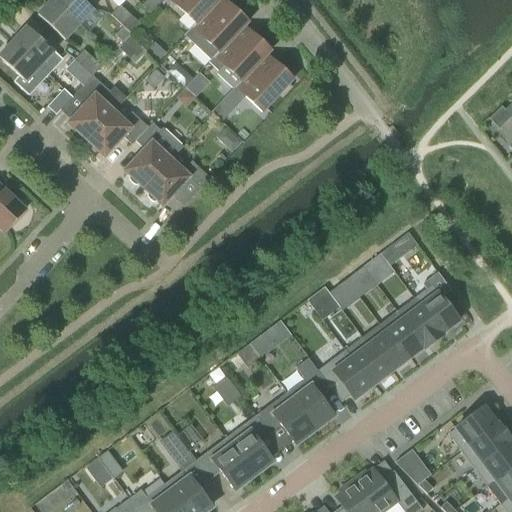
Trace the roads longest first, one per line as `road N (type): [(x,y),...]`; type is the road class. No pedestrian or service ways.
road 1 (residential): [(443,374),(259,511)]
road 2 (residential): [(366,110),(280,0)]
road 3 (residential): [(92,210),(0,302)]
road 4 (residential): [(92,210),(0,120)]
